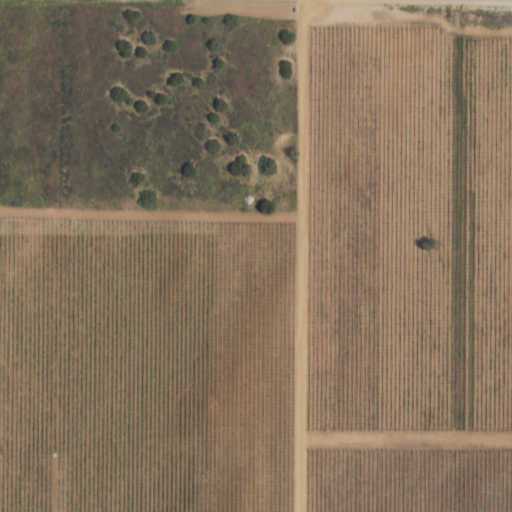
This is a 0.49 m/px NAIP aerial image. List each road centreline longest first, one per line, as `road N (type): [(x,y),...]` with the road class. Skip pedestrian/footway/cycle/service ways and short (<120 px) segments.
road 1 (residential): [(301,0),(297,511)]
road 2 (residential): [(298,437),(511,437)]
